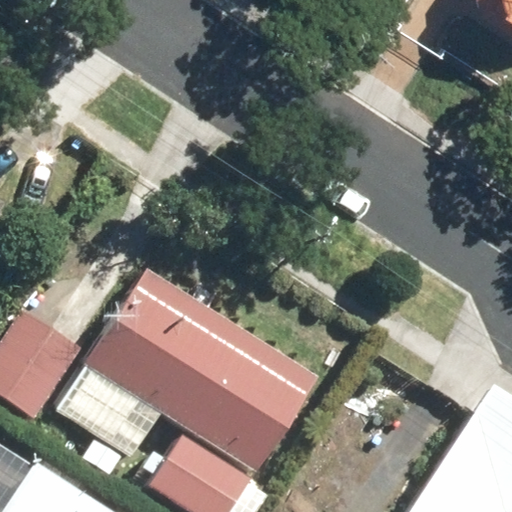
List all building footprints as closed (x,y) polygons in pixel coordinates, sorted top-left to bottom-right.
[(511,0),(475,0),(476,9),(511,29),(511,0)] [(254,480),(314,385),(138,276),(78,370),(254,480)] [(0,337),(0,399),(31,421),(79,352),(19,310),(0,337)] [(511,511),(511,409),(475,385),(389,511),(511,511)] [(111,511),(39,464),(20,492),(19,491),(4,511),(111,511)]
